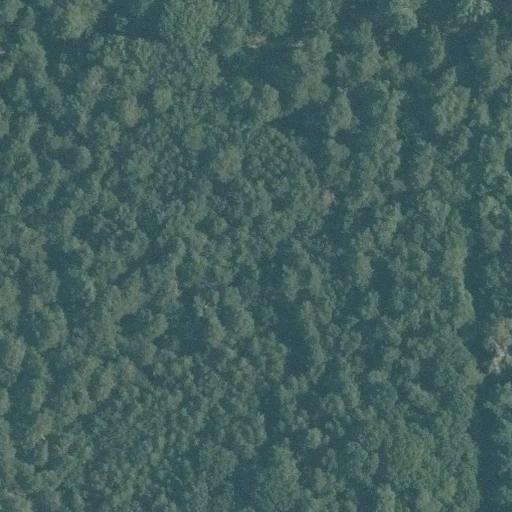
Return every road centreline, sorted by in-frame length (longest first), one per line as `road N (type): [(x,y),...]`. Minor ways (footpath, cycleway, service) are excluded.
road 1 (track): [(471,511),(442,0)]
road 2 (track): [(511,43),(0,61)]
